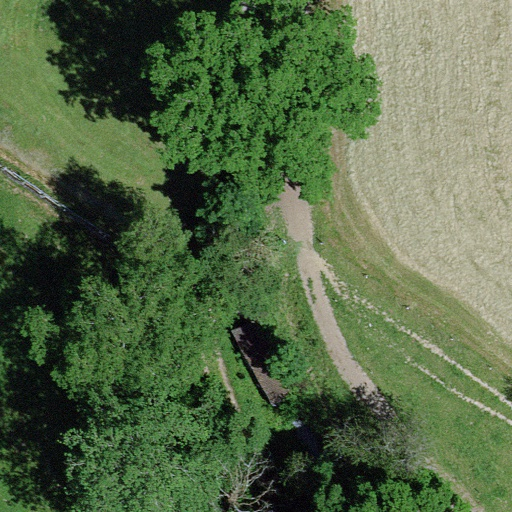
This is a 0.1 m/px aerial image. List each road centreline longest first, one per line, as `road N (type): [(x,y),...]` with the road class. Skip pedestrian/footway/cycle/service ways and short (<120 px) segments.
road 1 (track): [(302,0),(299,242),(328,332),(390,432),(469,511)]
road 2 (track): [(265,511),(213,376),(201,299),(208,166),(250,0)]
